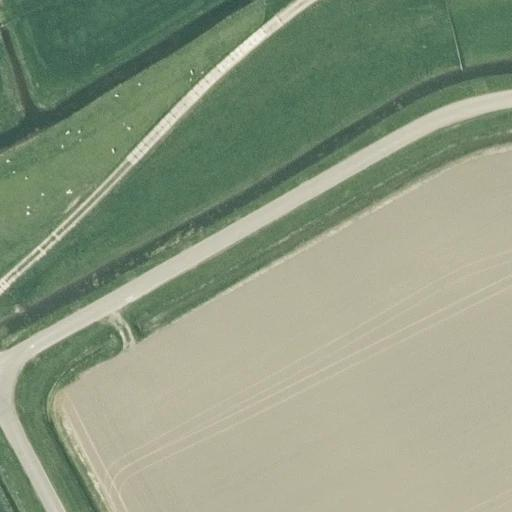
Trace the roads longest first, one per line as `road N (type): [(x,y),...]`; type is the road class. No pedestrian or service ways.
road 1 (unclassified): [(0,362),(426,124),(511,97)]
road 2 (unclassified): [(56,511),(0,404)]
